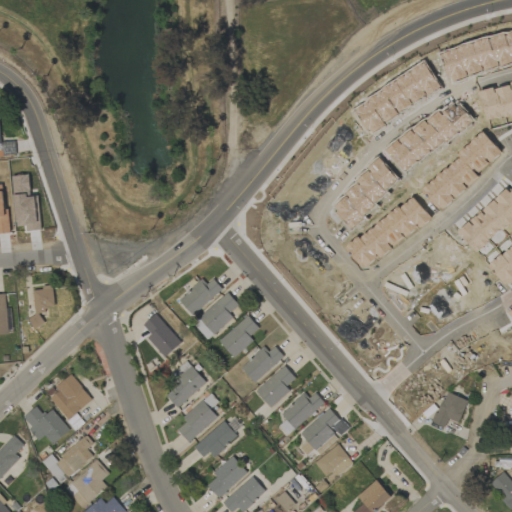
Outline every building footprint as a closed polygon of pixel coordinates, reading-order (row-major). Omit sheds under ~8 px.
[(485,120),(511,113),(511,82),(510,83),(510,84),(479,91),(485,120)] [(1,143),(0,135),(0,154),(15,153),(14,142),(1,143)] [(15,227),(25,226),(26,231),(40,230),(38,196),(30,197),(29,175),(12,176),(15,227)] [(0,233),(9,233),(8,208),(3,209),(2,185),(0,185),(0,233)] [(458,233),(476,253),(511,219),(511,192),(507,187),(458,233)] [(511,245),(489,268),(508,288),(511,283),(511,245)] [(212,278),(206,284),(201,279),(179,301),(193,316),(222,288),(212,278)] [(32,289),(35,317),(31,317),(32,327),(41,326),(40,311),(54,309),(52,287),(32,289)] [(207,340),(232,317),(229,313),(238,305),(227,292),(192,324),(207,340)] [(151,334),(147,338),(164,358),(181,343),(155,314),(142,325),(151,334)] [(249,337),(259,328),(247,315),(218,341),(233,358),(253,340),(249,337)] [(254,383),(283,356),(274,347),(268,352),(263,347),(240,368),(254,383)] [(205,382),(186,361),(171,375),(178,382),(164,395),(177,408),(205,382)] [(270,408),(290,390),(286,387),(295,378),(283,366),(255,392),(270,408)] [(55,388),(58,391),(49,399),(68,420),(92,399),(70,375),(55,388)] [(285,419),(279,426),(288,436),(323,402),(311,389),(282,415),(285,419)] [(433,423),(444,427),(447,419),(459,423),(467,400),(444,392),(433,423)] [(186,421),(177,430),(188,442),(216,416),(209,409),(218,402),(210,393),(183,417),(186,421)] [(51,409),(43,415),(36,406),(23,417),(31,427),(28,429),(37,440),(44,435),(52,445),(69,430),(51,409)] [(300,434),(315,450),(336,431),(340,436),(348,429),(328,407),(300,434)] [(203,458),(209,452),(213,457),(237,436),(223,421),(193,447),(203,458)] [(0,448),(0,478),(19,458),(15,454),(24,445),(13,435),(0,448)] [(53,461),(46,466),(59,483),(93,457),(87,448),(93,444),(87,436),(53,461)] [(352,463),(337,444),(314,463),(325,476),(332,470),(337,476),(352,463)] [(213,473),(216,477),(207,486),(218,498),(246,472),(231,456),(213,473)] [(109,474),(96,460),(65,490),(83,509),(106,486),(101,481),(109,474)] [(489,484),(511,509),(511,482),(503,472),(489,484)] [(229,511),(232,511),(238,508),(241,511),(265,493),(253,477),(221,501),(229,511)] [(373,511),(391,498),(376,480),(358,495),(364,503),(352,511),(373,511)] [(105,504),(100,498),(84,511),(124,511),(125,511),(113,497),(105,504)] [(0,511),(8,511),(0,501),(0,511)]
